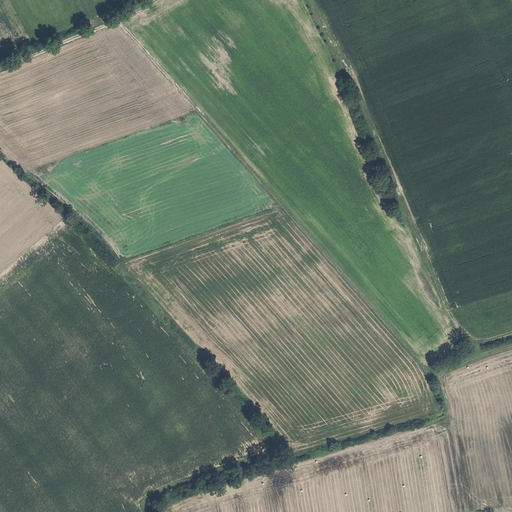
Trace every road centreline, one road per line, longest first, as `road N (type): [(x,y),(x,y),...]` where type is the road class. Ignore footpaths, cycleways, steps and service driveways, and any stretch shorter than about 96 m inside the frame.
road 1 (track): [(120,22),(424,365),(442,370),(511,344)]
road 2 (track): [(159,0),(0,71)]
